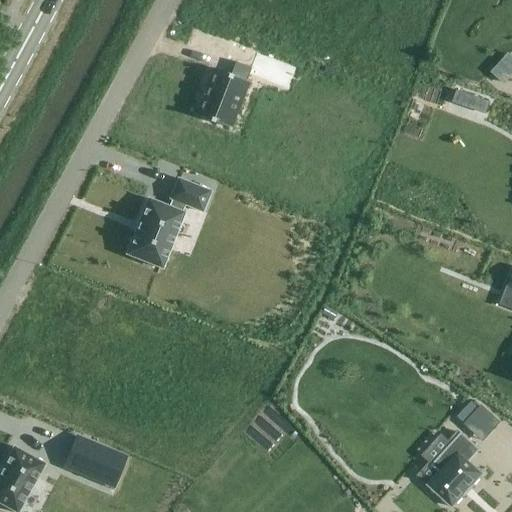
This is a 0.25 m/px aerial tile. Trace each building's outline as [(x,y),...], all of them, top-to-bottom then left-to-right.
[(324,0),(323,3),(357,14),(361,0),(324,0)] [(218,70),(199,117),(232,129),(250,83),(248,82),(250,76),(288,91),(296,70),(256,54),(251,68),(237,63),(232,76),(218,70)] [(169,209),(147,200),(125,255),(161,270),(183,214),(180,213),(183,206),(202,213),(210,193),(177,180),(169,200),(172,201),(169,209)] [(90,318),(82,340),(70,335),(53,377),(91,392),(103,363),(112,366),(126,332),(90,318)] [(440,473),(428,486),(452,508),(482,475),(469,463),(479,451),(461,435),(432,466),(440,473)] [(77,439),(65,468),(112,487),(124,458),(77,439)] [(13,448),(0,470),(0,505),(12,511),(18,511),(44,465),(13,448)]
